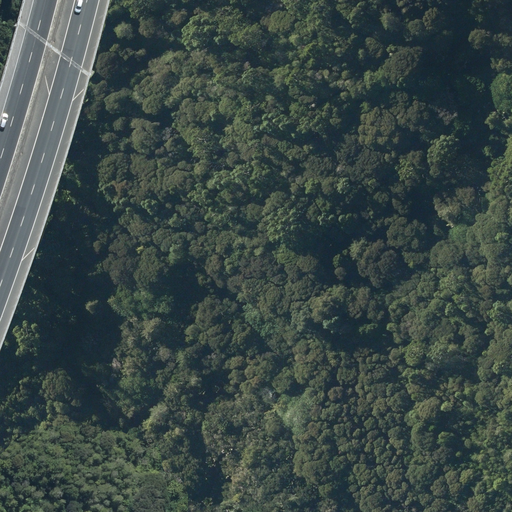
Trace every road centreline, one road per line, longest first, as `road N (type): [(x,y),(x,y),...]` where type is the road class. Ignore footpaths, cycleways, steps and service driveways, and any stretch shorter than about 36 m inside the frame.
road 1 (motorway): [(82,0),(0,275)]
road 2 (motorway): [(0,149),(42,0)]
